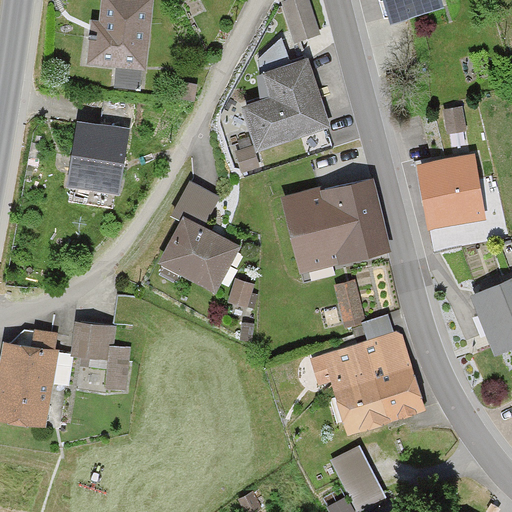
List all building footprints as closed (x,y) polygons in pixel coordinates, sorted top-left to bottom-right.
[(89,64),(148,70),(155,0),(104,0),(102,21),(93,20),(89,64)] [(291,0),(283,3),(300,55),(325,47),(309,0),(291,0)] [(386,0),(393,23),(446,6),(443,0),(386,0)] [(257,149),(331,125),(309,58),(260,74),(267,95),(242,104),(257,149)] [(70,191),(121,197),(129,127),(78,121),(70,191)] [(478,157),(421,164),(432,250),(489,243),(478,157)] [(373,177),(283,197),(300,272),(390,251),(373,177)] [(162,261),(219,289),(241,244),(206,227),(221,197),(187,181),(170,216),(181,221),(162,261)] [(511,280),(477,295),(503,354),(511,350),(511,280)] [(247,308),(253,285),(234,281),(228,304),(247,308)] [(336,286),(344,325),(363,321),(355,282),(336,286)] [(111,325),(75,323),(74,360),(109,362),(111,325)] [(28,345),(7,342),(0,388),(0,418),(45,425),(59,333),(31,329),(28,345)] [(428,411),(401,330),(310,360),(317,380),(331,376),(351,436),(428,411)] [(328,511),(355,511),(385,497),(358,445),(328,460),(344,491),(324,502),(328,511)] [(499,511),(501,509),(491,503),(486,511),(499,511)]
